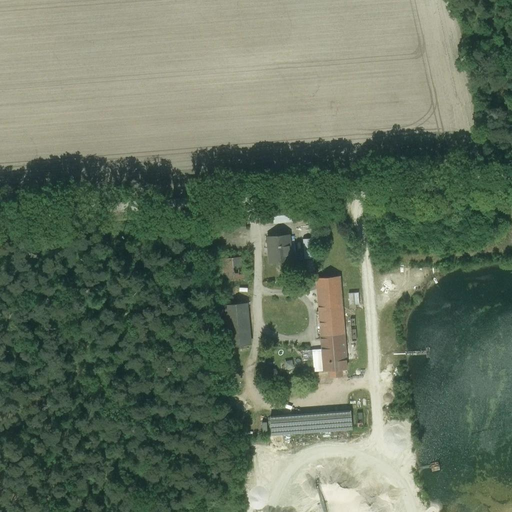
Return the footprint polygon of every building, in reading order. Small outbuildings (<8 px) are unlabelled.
[(245,219),(214,221),(215,231),(246,229),(245,219)] [(288,236),(268,238),(270,263),(291,261),(290,261),(302,260),(302,254),(290,255),(288,236)] [(243,256),(221,258),(223,281),(245,279),(243,256)] [(339,276),(317,278),(322,349),(312,350),(314,372),(346,369),(339,276)] [(246,303),(226,305),(229,345),(250,343),(246,303)] [(350,410),(270,416),(272,434),(350,428),(352,428),(350,410)] [(262,434),(261,419),(250,419),(250,434),(262,434)]
